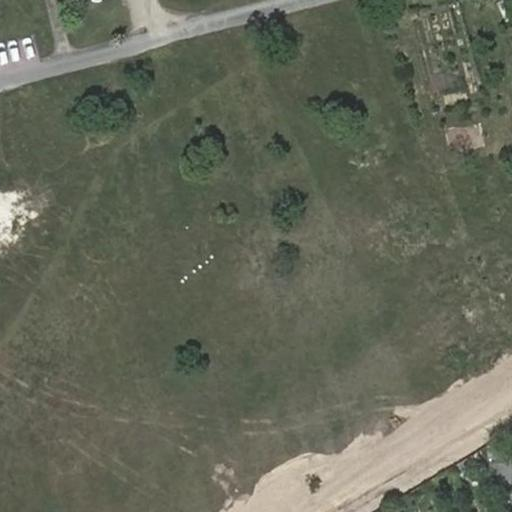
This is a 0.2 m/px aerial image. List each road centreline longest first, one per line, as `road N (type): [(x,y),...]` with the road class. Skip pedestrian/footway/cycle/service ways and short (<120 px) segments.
road 1 (track): [(309,0),(0,81)]
road 2 (track): [(336,511),(511,403)]
